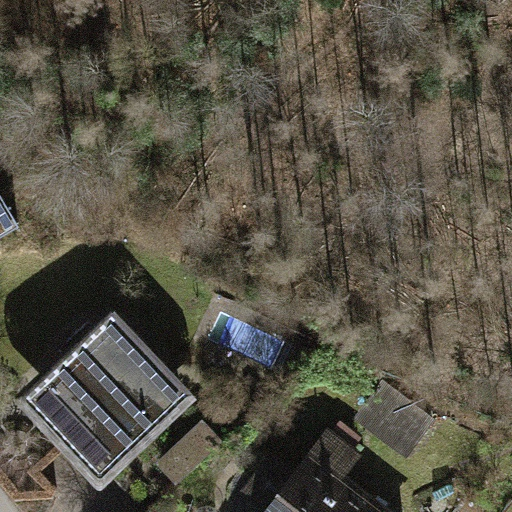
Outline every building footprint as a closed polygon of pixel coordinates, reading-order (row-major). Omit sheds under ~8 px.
[(0,238),(19,227),(0,193),(0,238)] [(71,359),(29,399),(100,475),(189,393),(117,316),(97,335),(87,324),(61,348),(71,359)] [(431,419),(384,383),(369,402),(377,408),(368,420),(407,450),(431,419)] [(200,424),(170,452),(189,472),(219,444),(200,424)] [(272,508),(269,511),(384,511),(336,475),(354,452),(330,433),(298,476),(282,464),(257,497),(272,508)]
